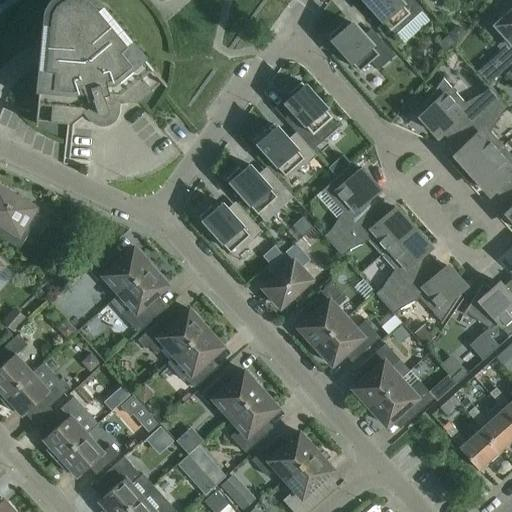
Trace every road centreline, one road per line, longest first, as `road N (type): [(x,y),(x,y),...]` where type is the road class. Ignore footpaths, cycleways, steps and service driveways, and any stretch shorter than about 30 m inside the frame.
road 1 (residential): [(156,217),(379,461)]
road 2 (residential): [(385,135),(426,150),(502,238),(474,263),(393,176)]
road 3 (residential): [(156,217),(285,33)]
road 4 (residential): [(0,148),(156,217)]
road 5 (residential): [(285,33),(385,135)]
